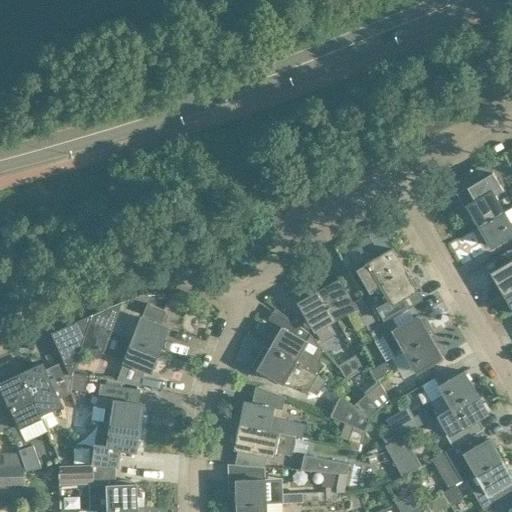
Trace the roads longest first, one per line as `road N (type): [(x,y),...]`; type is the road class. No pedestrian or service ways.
road 1 (tertiary): [(0,160),(285,70),(462,0)]
road 2 (residential): [(0,340),(145,274),(196,275),(244,301)]
road 3 (residential): [(511,381),(401,188)]
road 4 (residential): [(196,511),(200,424),(244,301)]
road 5 (residential): [(244,301),(277,261),(401,188)]
road 6 (residential): [(401,188),(511,126)]
